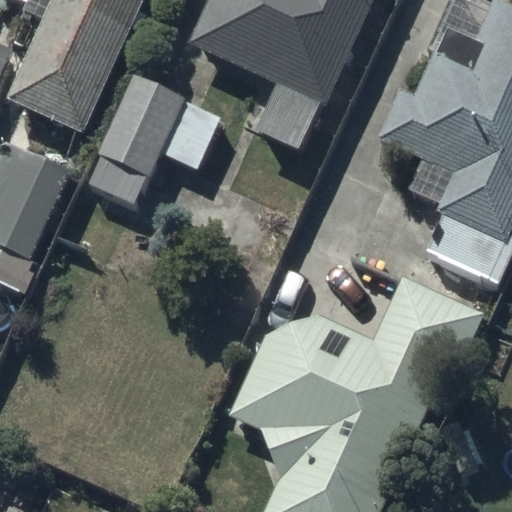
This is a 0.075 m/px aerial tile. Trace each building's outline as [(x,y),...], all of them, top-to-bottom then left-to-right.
[(54,0),(8,102),(84,137),(147,0),(54,0)] [(331,110),(381,0),(215,0),(192,51),(279,91),(259,135),(303,155),(325,107),(331,110)] [(491,286),(511,238),(511,12),(497,6),(494,11),(469,0),(457,0),(439,40),(446,43),(418,104),(401,96),(379,144),(425,164),(412,194),(443,208),(439,217),(446,220),(428,259),(491,286)] [(0,89),(16,56),(0,48),(0,89)] [(225,122),(137,84),(90,189),(138,210),(161,159),(201,177),(225,122)] [(72,178),(6,149),(0,162),(0,245),(35,261),(72,178)] [(40,277),(3,258),(0,264),(0,345),(3,347),(40,277)] [(269,511),(390,511),(487,320),(406,280),(373,345),(324,321),(270,339),(233,421),(266,436),(284,484),(269,511)]
